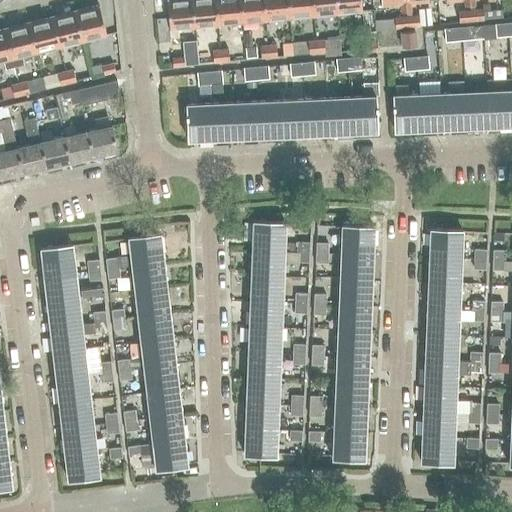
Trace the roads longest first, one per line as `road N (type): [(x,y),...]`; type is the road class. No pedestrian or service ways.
road 1 (residential): [(391,490),(404,158)]
road 2 (residential): [(217,489),(206,166)]
road 3 (residential): [(43,511),(6,204)]
road 4 (residential): [(404,158),(206,166)]
road 5 (residential): [(217,489),(43,511)]
road 6 (residential): [(391,490),(217,489)]
road 7 (residential): [(150,169),(133,0)]
road 8 (residential): [(150,169),(6,204)]
road 9 (residential): [(511,495),(391,490)]
